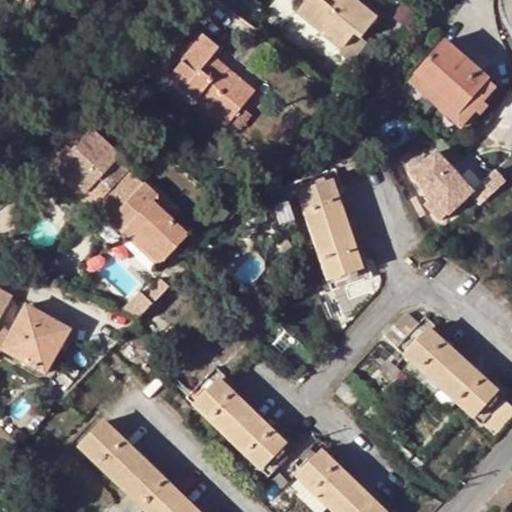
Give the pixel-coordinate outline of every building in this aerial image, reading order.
[(136,4),(124,0),(50,0),(55,2),(66,6),(126,29),(136,4)] [(358,36),(375,15),(356,0),(304,0),(295,12),(322,33),(324,29),(344,45),(353,33),(358,36)] [(46,21),(57,26),(66,6),(55,2),(46,21)] [(366,43),(358,36),(353,33),(344,45),(339,52),(351,61),(366,43)] [(227,125),(232,121),(243,107),(256,91),(213,56),(219,48),(204,35),(170,76),(227,125)] [(443,40),(407,80),(459,127),(495,85),(443,40)] [(253,114),(243,107),(232,121),(240,128),(253,114)] [(68,193),(63,199),(84,218),(128,171),(82,130),(45,171),(68,193)] [(440,219),(479,183),(467,171),(460,178),(435,151),(426,160),(423,158),(419,157),(415,157),(412,159),(410,163),(409,167),(410,171),(411,174),(426,188),(422,191),(429,199),(425,203),(440,219)] [(334,189),(330,180),(338,178),(334,167),(293,180),(331,289),(343,284),(348,299),(368,292),(363,277),(371,275),(368,264),(361,267),(358,258),(335,192),(334,189)] [(39,177),(63,199),(68,193),(45,171),(39,177)] [(122,234),(129,227),(164,260),(188,235),(153,202),(157,197),(144,184),(108,222),(122,234)] [(164,260),(129,227),(122,234),(157,267),(164,260)] [(105,273),(134,298),(149,280),(120,255),(105,273)] [(0,347),(8,332),(0,327),(0,316),(10,297),(0,291),(0,347)] [(282,308),(276,302),(269,309),(277,314),(282,308)] [(0,348),(45,373),(69,330),(23,304),(8,332),(0,347),(0,348)] [(480,422),(508,392),(500,385),(496,389),(488,382),(437,336),(433,333),(427,327),(431,323),(422,316),(417,321),(403,310),(381,334),(480,422)] [(118,312),(110,324),(125,332),(135,321),(118,312)] [(288,438),(285,442),(277,434),(226,386),(224,383),(218,378),(222,373),(214,366),(185,397),(267,476),(297,446),(288,438)] [(334,393),(343,401),(353,391),(343,382),(334,393)] [(78,415),(64,401),(49,417),(63,430),(78,415)] [(78,429),(86,438),(102,421),(94,413),(78,429)] [(78,446),(126,494),(141,508),(144,511),(196,511),(155,472),(131,448),(102,421),(86,438),(78,446)] [(320,449),(325,445),(318,438),(290,469),(333,511),(394,511),(392,510),(389,511),(385,511),(380,506),(323,452),(320,449)] [(121,511),(137,511),(141,508),(126,494),(114,505),(121,511)]
